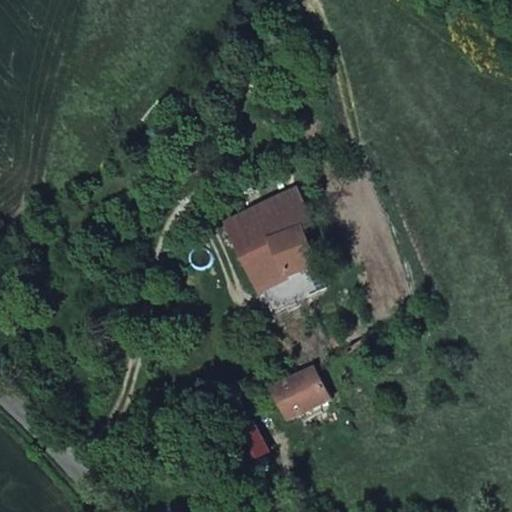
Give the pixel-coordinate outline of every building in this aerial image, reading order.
[(266,180),(229,200),(239,224),(265,291),(273,309),(288,301),(279,284),(320,264),(304,225),(313,220),(301,192),(277,204),(266,180)] [(368,339),(350,349),(360,364),(379,354),(368,339)] [(317,369),(277,391),(292,419),(332,398),(317,369)] [(254,402),(249,405),(252,412),(258,409),(254,402)] [(257,425),(235,437),(249,463),(271,451),(257,425)]
